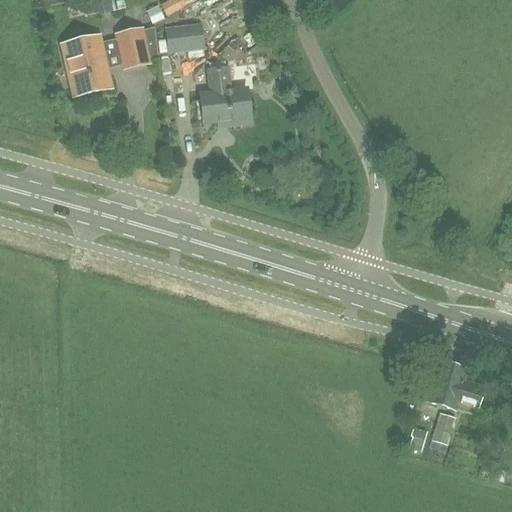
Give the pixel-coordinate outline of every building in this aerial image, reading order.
[(112,15),(108,0),(91,0),(96,19),(112,15)] [(128,0),(115,0),(117,14),(130,12),(128,0)] [(179,0),(178,0),(161,10),(166,18),(184,7),(179,0)] [(228,0),(216,7),(225,23),(240,15),(232,0),(228,0)] [(167,57),(204,53),(201,26),(164,31),(167,57)] [(116,36),(124,71),(124,73),(149,65),(149,64),(158,63),(153,27),(141,28),(140,28),(116,36)] [(74,99),(110,90),(99,39),(62,48),(74,99)] [(218,52),(226,60),(239,47),(231,39),(218,52)] [(229,128),(251,125),(246,91),(230,93),(227,71),(208,74),(211,96),(200,97),(203,126),(228,123),(229,128)] [(478,409),(483,390),(462,384),(466,372),(439,364),(427,404),(454,412),(457,402),(478,409)] [(447,448),(455,421),(438,416),(430,443),(447,448)] [(421,451),(426,435),(414,432),(410,448),(421,451)]
